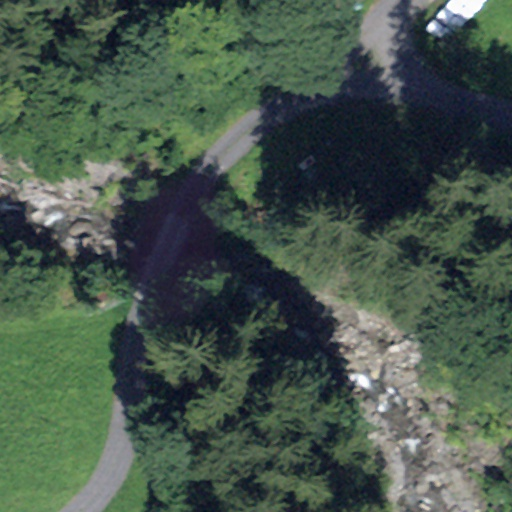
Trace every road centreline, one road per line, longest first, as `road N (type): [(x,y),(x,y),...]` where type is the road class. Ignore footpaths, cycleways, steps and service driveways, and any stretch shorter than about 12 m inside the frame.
road 1 (track): [(78,511),(109,475),(125,439),(146,307),(176,216),(214,161),(258,118),(398,0)]
road 2 (track): [(329,58),(511,114)]
